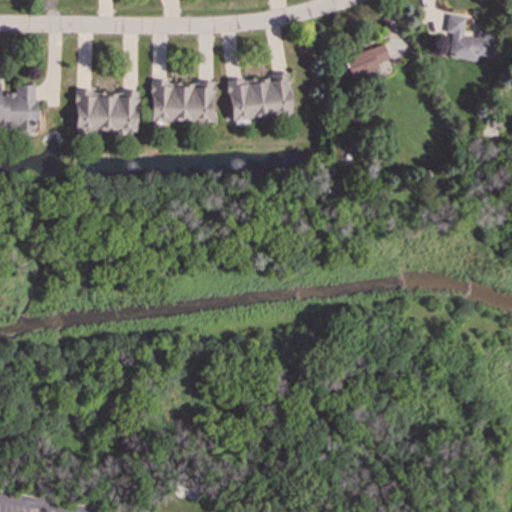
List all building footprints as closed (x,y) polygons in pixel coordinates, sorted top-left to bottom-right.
[(464,17),(447,14),(444,32),(450,33),(447,57),(474,60),(475,55),(492,57),(495,34),(476,31),(475,37),(461,36),(464,17)] [(387,58),(381,43),(341,60),(350,81),(377,70),(375,63),(387,58)] [(290,114),(287,75),(225,80),(228,119),(290,114)] [(211,122),(211,82),(149,81),(148,121),(211,122)] [(33,84),(13,85),(13,93),(0,93),(0,129),(31,128),(31,120),(35,120),(33,84)] [(135,91),(73,91),(73,131),(135,131),(135,91)]
